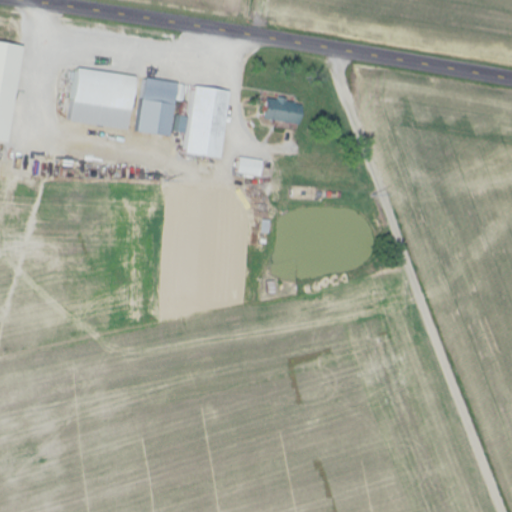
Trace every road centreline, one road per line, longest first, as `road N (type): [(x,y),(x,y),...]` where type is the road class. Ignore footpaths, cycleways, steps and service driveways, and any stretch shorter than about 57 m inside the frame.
road 1 (secondary): [(12,0),(511,80)]
road 2 (residential): [(506,511),(351,105),(342,51)]
